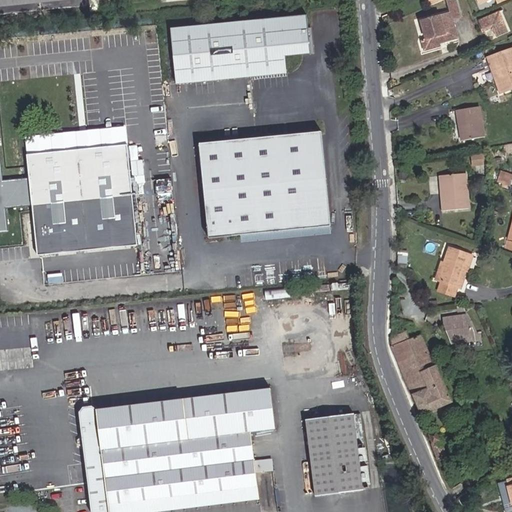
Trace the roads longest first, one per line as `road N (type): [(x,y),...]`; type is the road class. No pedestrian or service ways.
road 1 (unclassified): [(367,0),(384,242),(378,321),(399,399),(449,511)]
road 2 (unknown): [(206,263),(331,249),(338,239),(335,131),(317,107),(274,106)]
road 3 (unknown): [(0,274),(206,263)]
road 4 (unknown): [(233,104),(203,107),(195,129),(206,263)]
